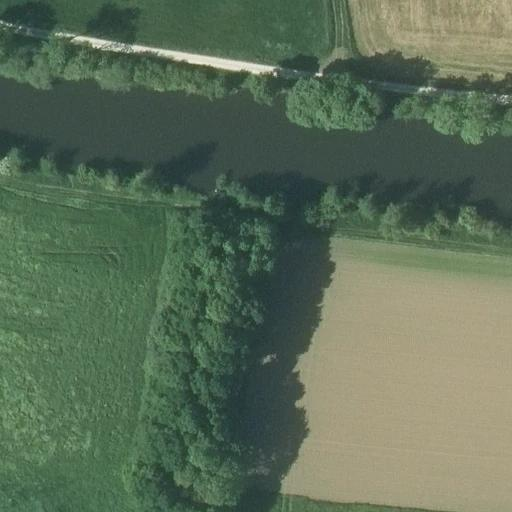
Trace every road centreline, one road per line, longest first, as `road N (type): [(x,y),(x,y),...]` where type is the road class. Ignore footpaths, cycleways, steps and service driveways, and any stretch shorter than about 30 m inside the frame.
road 1 (track): [(0,27),(264,72),(511,101)]
road 2 (track): [(511,261),(204,226),(0,188)]
